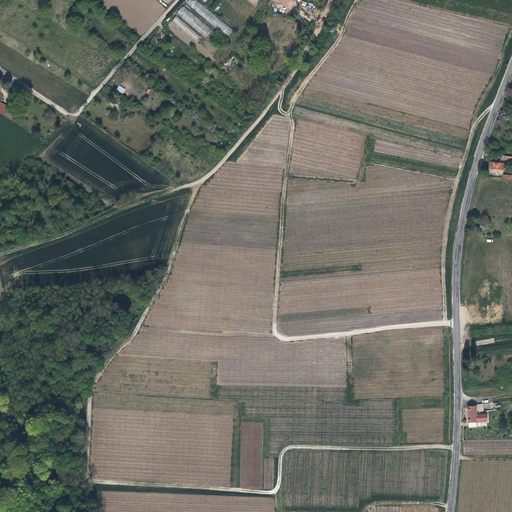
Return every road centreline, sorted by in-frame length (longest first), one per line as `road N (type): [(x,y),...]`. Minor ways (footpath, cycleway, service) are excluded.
road 1 (track): [(456,322),(289,339),(275,331),(290,110),(356,0)]
road 2 (tertiary): [(511,66),(461,222),(451,511)]
road 3 (track): [(87,480),(271,492),(280,457),(293,446),(456,446)]
road 4 (track): [(201,180),(164,279),(89,392),(86,463),(96,511)]
road 5 (track): [(0,70),(75,116),(178,0)]
road 6 (track): [(444,323),(450,208),(473,127),(497,103)]
road 7 (track): [(201,180),(283,88),(332,0)]
road 8 (track): [(0,254),(201,180)]
